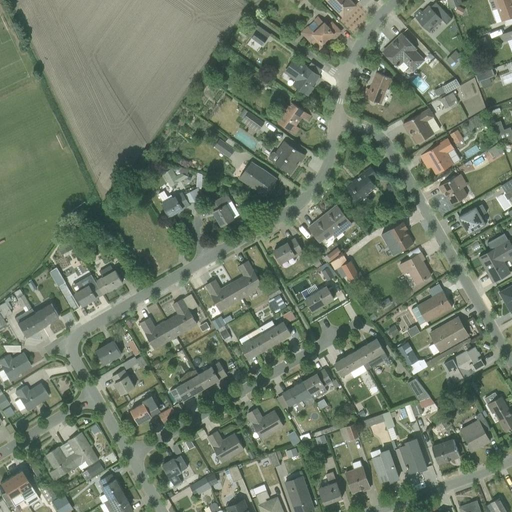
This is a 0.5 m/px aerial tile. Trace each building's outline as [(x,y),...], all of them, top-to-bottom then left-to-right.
[(326,0),(343,17),(356,5),(350,0),(326,0)] [(429,0),(426,0),(415,13),(434,31),(448,17),(429,0)] [(511,0),(492,0),(501,21),(511,16),(511,0)] [(313,42),(319,49),(341,30),(332,20),(328,24),(325,21),(323,22),(318,17),(301,33),(311,44),(313,42)] [(250,32),(263,43),(270,35),(256,24),(250,32)] [(406,24),(381,46),(404,72),(429,51),(406,24)] [(449,68),(454,63),(450,59),(454,55),(447,49),(439,59),(449,68)] [(314,86),(313,85),(323,70),(311,63),(308,67),(295,58),(286,71),(297,78),(293,84),(309,94),(314,86)] [(253,62),(248,68),(262,78),(267,72),(253,62)] [(496,86),(511,80),(505,67),(490,73),(496,86)] [(375,72),(365,96),(383,103),(392,79),(375,72)] [(472,82),(481,82),(481,72),(472,72),(472,82)] [(437,91),(451,88),(450,79),(435,82),(437,91)] [(438,108),(450,101),(445,92),(433,99),(438,108)] [(430,99),(402,116),(418,142),(440,128),(433,117),(438,114),(430,99)] [(310,116),(291,102),(278,120),(296,133),(300,128),(297,125),(302,118),(306,121),(310,116)] [(493,112),(492,105),(484,106),(485,113),(493,112)] [(249,111),(242,119),(256,130),(263,121),(249,111)] [(452,131),(457,140),(465,136),(459,127),(452,131)] [(458,159),(450,145),(455,143),(450,134),(439,140),(423,149),(436,171),(458,159)] [(221,139),(216,147),(229,156),(234,148),(221,139)] [(290,173),(304,155),(284,140),(275,153),(273,151),(269,157),(290,173)] [(252,162),(241,178),(265,195),(276,179),(252,162)] [(442,178),(453,199),(472,190),(460,168),(442,178)] [(370,170),(346,188),(356,201),(375,187),(370,180),(375,176),(370,170)] [(395,177),(387,181),(392,191),(399,187),(395,177)] [(507,179),(495,182),(499,193),(510,190),(507,179)] [(157,194),(170,216),(188,205),(180,191),(169,198),(164,190),(157,194)] [(459,210),(469,229),(488,219),(477,200),(459,210)] [(213,212),(221,226),(239,216),(230,201),(213,212)] [(336,206),(310,227),(325,246),(351,224),(336,206)] [(404,217),(380,230),(392,252),(416,239),(404,217)] [(511,233),(511,232),(477,252),(494,280),(511,269),(511,233)] [(294,238),(274,250),(282,263),(302,251),(294,238)] [(70,255),(57,243),(43,258),(56,270),(70,255)] [(341,258),(333,245),(321,253),(329,266),(341,258)] [(400,260),(414,286),(435,275),(422,249),(400,260)] [(354,254),(341,261),(350,278),(363,271),(354,254)] [(244,276),(232,283),(242,299),(263,287),(248,261),(239,266),(244,276)] [(321,279),(329,275),(324,264),(315,269),(321,279)] [(102,276),(93,281),(101,294),(120,284),(110,266),(100,272),(102,276)] [(72,286),(83,305),(101,294),(93,281),(90,275),(72,286)] [(511,277),(496,287),(510,311),(511,310),(511,277)] [(204,286),(219,312),(242,299),(232,283),(220,290),(215,280),(204,286)] [(417,300),(428,319),(455,303),(444,284),(417,300)] [(327,287),(305,298),(313,313),(334,301),(327,287)] [(263,292),(267,307),(279,304),(275,288),(263,292)] [(18,322),(26,336),(41,328),(33,314),(19,290),(12,294),(26,317),(18,322)] [(379,301),(383,308),(393,302),(389,295),(379,301)] [(178,314),(166,321),(175,337),(197,324),(183,299),(173,305),(178,314)] [(33,314),(41,328),(58,318),(50,304),(33,314)] [(414,323),(420,319),(411,304),(404,308),(414,323)] [(277,312),(279,319),(289,317),(286,309),(277,312)] [(428,328),(440,350),(468,334),(456,313),(428,328)] [(212,316),(206,319),(210,327),(216,324),(212,316)] [(140,324),(154,349),(175,337),(166,321),(155,327),(150,318),(140,324)] [(271,322),(260,329),(270,347),(291,335),(283,321),(274,326),(271,322)] [(389,326),(394,334),(400,330),(395,322),(389,326)] [(387,325),(381,329),(386,337),(392,333),(387,325)] [(401,329),(404,336),(412,331),(409,325),(401,329)] [(270,347),(260,329),(240,340),(243,345),(242,346),(249,359),(270,347)] [(97,349),(105,364),(121,355),(112,340),(97,349)] [(377,340),(356,353),(366,370),(387,358),(377,340)] [(406,373),(421,366),(417,357),(411,360),(402,340),(392,344),(406,373)] [(427,355),(434,351),(429,341),(422,345),(427,355)] [(477,341),(442,361),(453,380),(488,361),(477,341)] [(0,370),(0,377),(3,383),(31,367),(22,352),(11,359),(9,355),(0,359),(0,365),(2,369),(0,370)] [(356,353),(335,365),(345,382),(366,370),(356,353)] [(198,375),(205,387),(227,375),(220,363),(198,375)] [(325,370),(303,382),(312,399),(327,392),(324,386),(331,382),(325,370)] [(205,387),(198,375),(176,387),(183,400),(205,387)] [(127,376),(114,383),(121,394),(134,387),(127,376)] [(411,377),(402,381),(411,399),(419,395),(411,377)] [(312,399),(303,382),(281,394),(289,407),(303,399),(308,407),(314,403),(312,399)] [(15,391),(26,410),(49,397),(41,383),(29,390),(26,385),(15,391)] [(511,424),(511,403),(504,390),(485,401),(502,430),(511,424)] [(420,401),(433,423),(438,420),(425,398),(420,401)] [(399,405),(403,420),(409,418),(409,415),(423,411),(419,399),(399,405)] [(149,400),(131,410),(138,423),(156,414),(149,400)] [(390,407),(368,414),(371,423),(393,417),(390,407)] [(355,419),(362,415),(357,408),(351,411),(355,419)] [(258,409),(248,415),(261,439),(283,427),(274,411),(262,418),(258,409)] [(459,424),(470,444),(490,434),(479,413),(459,424)] [(356,419),(340,424),(345,440),(361,435),(356,419)] [(439,420),(427,428),(432,436),(445,429),(439,420)] [(316,428),(308,431),(313,445),(321,442),(316,428)] [(286,442),(292,440),(289,430),(282,432),(286,442)] [(430,439),(438,461),(461,453),(454,431),(430,439)] [(217,432),(208,437),(221,462),(243,450),(234,434),(222,440),(217,432)] [(82,433),(63,444),(78,467),(80,471),(98,460),(82,433)] [(428,465),(419,434),(402,439),(412,470),(428,465)] [(165,443),(169,453),(189,445),(185,435),(165,443)] [(395,443),(374,450),(382,479),(404,473),(395,443)] [(78,467),(63,444),(45,455),(54,469),(48,473),(54,482),(78,467)] [(280,449),(282,457),(293,453),(290,445),(280,449)] [(265,454),(268,464),(274,462),(271,452),(265,454)] [(179,455),(162,464),(175,486),(181,482),(177,475),(188,469),(179,455)] [(344,465),(352,492),(372,485),(364,459),(344,465)] [(224,466),(228,477),(234,475),(229,464),(224,466)] [(302,465),(282,471),(296,511),(297,511),(316,506),(302,465)] [(21,470),(10,477),(23,498),(34,491),(21,470)] [(319,478),(327,504),(345,499),(337,472),(319,478)] [(213,484),(210,473),(188,480),(192,491),(213,484)] [(104,504),(122,494),(112,474),(98,481),(105,494),(100,497),(104,504)] [(23,498),(10,477),(0,483),(13,503),(23,498)] [(288,511),(280,489),(257,497),(262,511),(288,511)] [(48,511),(37,493),(30,497),(38,511),(48,511)] [(132,511),(122,494),(104,504),(100,506),(103,511),(132,511)] [(55,495),(47,501),(56,511),(61,511),(66,508),(55,495)] [(0,509),(1,511),(10,511),(2,499),(0,499),(0,509)] [(505,511),(499,499),(486,507),(488,511),(505,511)] [(248,511),(243,500),(227,507),(229,511),(248,511)] [(480,511),(477,501),(459,507),(461,511),(480,511)]
